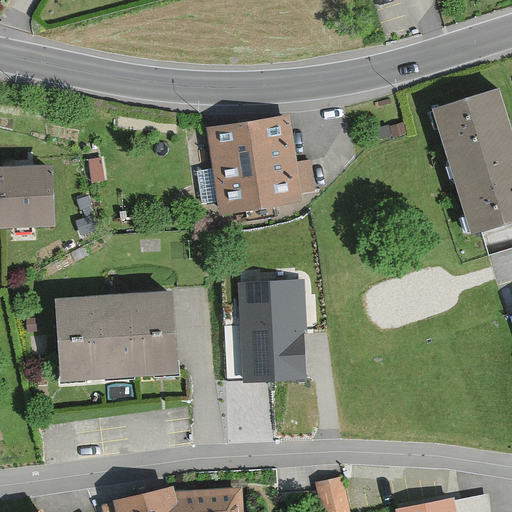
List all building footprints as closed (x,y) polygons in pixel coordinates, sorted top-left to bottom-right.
[(438,0),(442,12),(479,0),(438,0)] [(511,220),(511,123),(500,87),(432,109),(472,233),(481,230),(511,220)] [(292,118),(210,132),(216,167),(195,171),(202,210),(223,207),(226,221),(307,207),(306,200),(319,197),(313,162),(300,164),(292,118)] [(103,166),(88,167),(90,187),(104,186),(103,166)] [(56,173),(0,175),(0,235),(58,233),(56,173)] [(95,220),(79,224),(82,237),(98,233),(95,220)] [(177,267),(179,291),(208,288),(206,265),(177,267)] [(304,277),(239,280),(241,323),(223,324),(226,381),(309,377),(304,277)] [(181,302),(58,308),(61,388),(184,383),(181,302)] [(348,511),(339,476),(313,483),(321,511),(348,511)] [(364,511),(439,511),(434,492),(391,503),(385,480),(358,487),(364,511)] [(241,511),(240,496),(179,500),(179,495),(107,509),(107,511),(241,511)]
